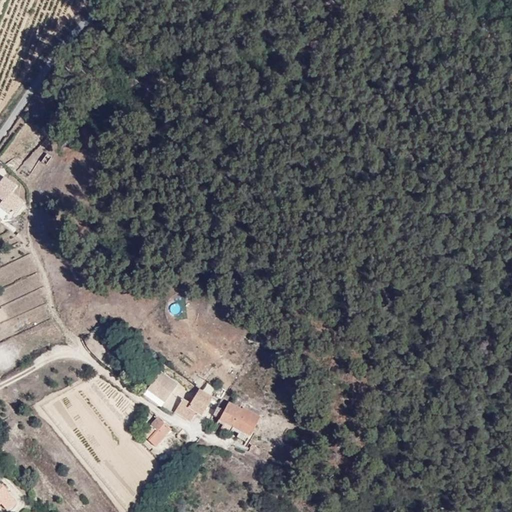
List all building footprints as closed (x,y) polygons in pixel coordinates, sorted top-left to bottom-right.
[(15,195),(20,189),(7,179),(0,187),(0,209),(1,208),(9,214),(11,212),(18,216),(27,208),(25,203),(15,195)] [(151,363),(144,356),(140,360),(147,368),(151,363)] [(169,401),(181,388),(164,374),(150,390),(157,396),(160,393),(169,401)] [(225,402),(231,394),(230,393),(236,384),(225,382),(206,412),(207,413),(214,418),(217,413),(225,402)] [(206,412),(220,390),(212,384),(207,390),(205,389),(194,404),(187,398),(177,412),(182,416),(193,423),(200,412),(204,416),(207,413),(206,412)] [(194,404),(205,389),(196,384),(187,398),(194,404)] [(260,419),(248,410),(252,403),(242,395),(237,401),(234,400),(230,405),(225,402),(217,413),(223,418),(242,432),(239,436),(248,443),(252,437),(249,434),(260,419)] [(220,422),(223,418),(217,413),(214,418),(218,421),(219,421),(220,422)] [(161,441),(174,427),(162,416),(155,423),(159,427),(153,433),(161,441)] [(161,441),(153,433),(149,438),(157,446),(161,441)] [(307,453),(311,444),(296,436),(291,444),(307,453)] [(0,493),(8,496),(0,486),(0,493)] [(0,493),(0,504),(6,511),(15,502),(8,496),(0,493)]
